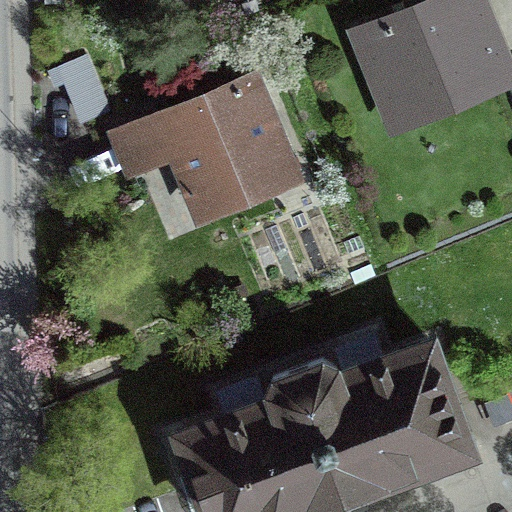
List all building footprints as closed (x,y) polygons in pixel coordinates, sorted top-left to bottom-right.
[(511,50),(491,0),(403,0),(345,24),(389,132),(510,82),(511,81),(511,50)] [(80,119),(111,107),(88,51),(47,68),(54,84),(64,80),(80,119)] [(258,61),(105,123),(125,173),(167,156),(193,219),(304,174),(258,61)] [(349,254),(366,246),(359,232),(343,240),(349,254)] [(376,274),(371,262),(350,271),(355,283),(376,274)] [(293,511),(347,493),(468,449),(427,337),(341,366),(340,362),(323,356),(276,373),(267,393),(183,422),(218,511),(293,511)]
